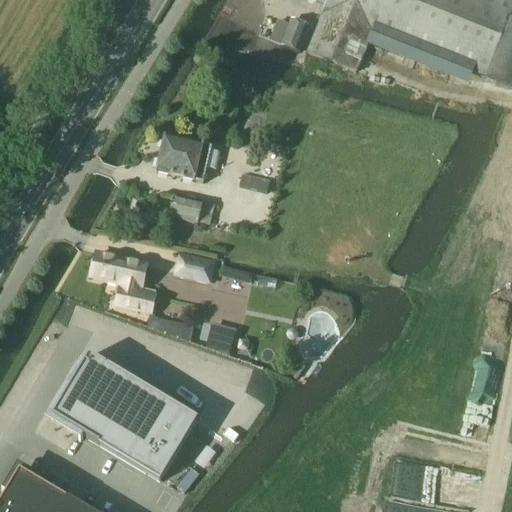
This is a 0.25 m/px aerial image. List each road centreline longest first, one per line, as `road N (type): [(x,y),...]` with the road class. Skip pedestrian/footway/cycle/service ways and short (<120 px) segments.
road 1 (unclassified): [(0,306),(182,0)]
road 2 (primary): [(0,252),(152,0)]
road 3 (unclassified): [(0,466),(76,338)]
road 4 (track): [(488,511),(511,388)]
